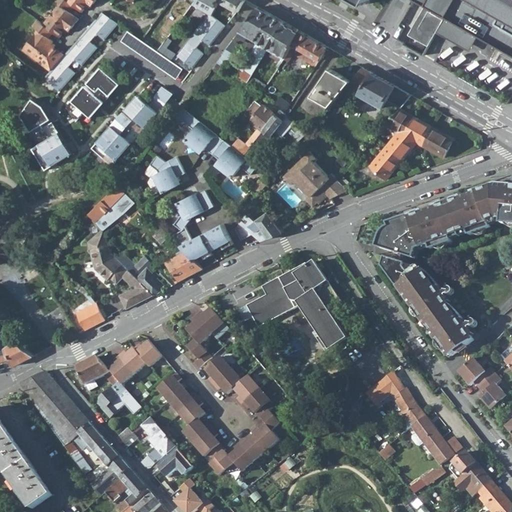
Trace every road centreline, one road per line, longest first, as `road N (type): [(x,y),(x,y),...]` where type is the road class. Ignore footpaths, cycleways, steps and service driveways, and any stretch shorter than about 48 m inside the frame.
road 1 (residential): [(511,456),(427,362),(332,223)]
road 2 (secondary): [(285,0),(511,129)]
road 3 (residential): [(146,317),(332,223)]
road 4 (residential): [(56,358),(61,379),(176,511)]
road 5 (residential): [(332,223),(511,151)]
road 6 (residential): [(146,317),(233,422)]
